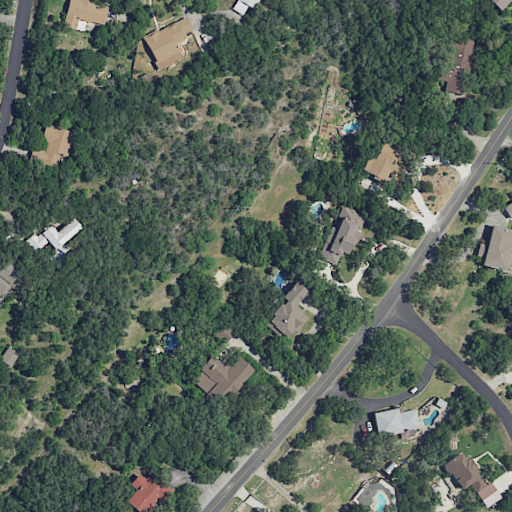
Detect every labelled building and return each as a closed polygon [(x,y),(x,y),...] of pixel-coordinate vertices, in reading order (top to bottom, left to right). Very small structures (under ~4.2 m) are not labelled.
[(68,0),(63,27),(83,31),(85,21),(103,25),(108,5),(86,0),(68,0)] [(236,0),(231,9),(242,15),(248,6),(254,10),(259,0),(236,0)] [(487,0),(500,11),(510,0),(487,0)] [(158,69),(187,56),(180,40),(187,37),(185,33),(191,30),(186,18),(144,36),(158,69)] [(443,81),(447,82),(445,91),(461,94),(472,40),(452,36),(443,81)] [(375,158),(368,155),(361,172),(384,181),(397,149),(381,143),(375,158)] [(509,219),(511,217),(511,201),(502,207),(509,219)] [(317,258),(336,265),(340,252),(347,254),(354,236),(357,237),(365,216),(342,207),(334,228),(329,226),(317,258)] [(70,251),(63,242),(81,228),(73,217),(56,230),(51,223),(27,242),(35,252),(48,242),(57,252),(51,257),(55,263),(70,251)] [(511,245),(511,229),(490,225),(486,246),(478,244),(476,256),(482,257),(481,265),(510,272),(511,263),(511,256),(510,256),(511,245)] [(0,297),(21,269),(8,259),(0,268),(0,297)] [(308,318),(295,306),(307,292),(296,282),(281,297),(284,300),(264,322),(286,342),(308,318)] [(233,329),(219,323),(213,336),(227,343),(233,329)] [(0,360),(11,367),(18,353),(7,347),(0,359),(0,360)] [(254,370),(239,357),(229,368),(213,354),(190,379),(215,401),(220,394),(227,400),(254,370)] [(415,409),(403,411),(402,407),(372,413),(377,437),(419,429),(415,409)] [(470,484),(476,493),(486,487),(462,451),(442,464),(460,490),(470,484)] [(139,474),(129,483),(136,490),(126,500),(137,511),(148,511),(171,491),(152,471),(144,479),(139,474)]
